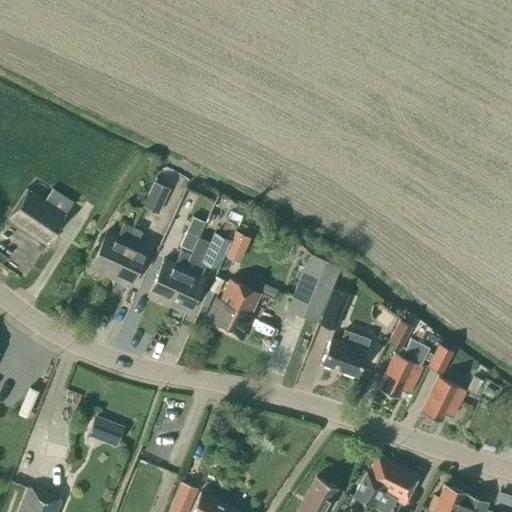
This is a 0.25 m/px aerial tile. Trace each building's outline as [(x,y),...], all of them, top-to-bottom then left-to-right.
[(158,213),(169,188),(154,181),(142,206),(158,213)] [(43,200),(25,188),(5,218),(44,244),(71,202),(50,188),(43,200)] [(191,216),(179,245),(189,249),(201,220),(191,216)] [(88,268),(108,277),(130,227),(121,222),(115,236),(105,231),(88,268)] [(130,227),(108,277),(128,286),(145,250),(133,245),(140,231),(130,227)] [(189,254),(188,254),(165,304),(185,313),(202,277),(200,275),(206,262),(217,268),(230,239),(214,232),(210,241),(198,236),(189,254)] [(146,295),(165,304),(188,254),(180,250),(173,263),(162,258),(146,295)] [(285,309),(315,321),(337,265),(308,253),(285,309)] [(203,321),(240,338),(251,314),(249,313),(259,293),(228,279),(218,299),(215,297),(203,321)] [(273,298),(277,288),(264,283),(259,293),(273,298)] [(318,322),(334,328),(347,294),(331,288),(318,322)] [(399,347),(400,348),(401,346),(411,326),(397,319),(387,341),(399,347)] [(328,338),(319,363),(355,376),(364,351),(363,351),(368,339),(343,329),(338,342),(328,338)] [(401,346),(400,348),(399,347),(395,354),(392,353),(376,387),(395,397),(399,389),(408,393),(421,367),(418,366),(428,346),(409,337),(404,347),(401,346)] [(426,365),(440,373),(452,351),(438,343),(426,365)] [(479,365),(474,375),(482,380),(487,369),(479,365)] [(419,411),(439,420),(443,412),(451,416),(463,390),(436,376),(419,411)] [(87,434),(115,445),(123,424),(95,413),(87,434)] [(353,496),(371,506),(379,492),(402,503),(417,474),(376,453),(367,472),(365,472),(353,496)] [(321,511),(335,487),(314,475),(294,511),(321,511)] [(167,510),(171,511),(184,511),(195,487),(180,481),(167,510)] [(481,511),(486,501),(442,484),(437,496),(432,494),(426,510),(429,511),(481,511)] [(511,501),(511,490),(500,486),(499,488),(496,496),(511,501)] [(53,511),(59,500),(26,487),(15,511),(53,511)] [(239,511),(198,491),(187,511),(239,511)]
